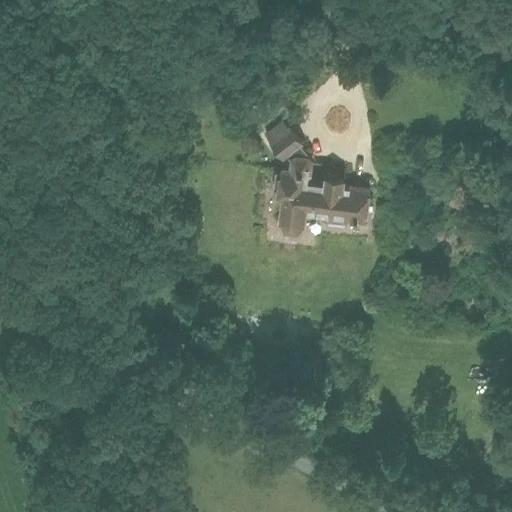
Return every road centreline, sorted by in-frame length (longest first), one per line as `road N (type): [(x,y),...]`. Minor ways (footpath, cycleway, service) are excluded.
road 1 (unclassified): [(394,511),(113,351),(0,311)]
road 2 (track): [(113,351),(105,86),(93,0)]
